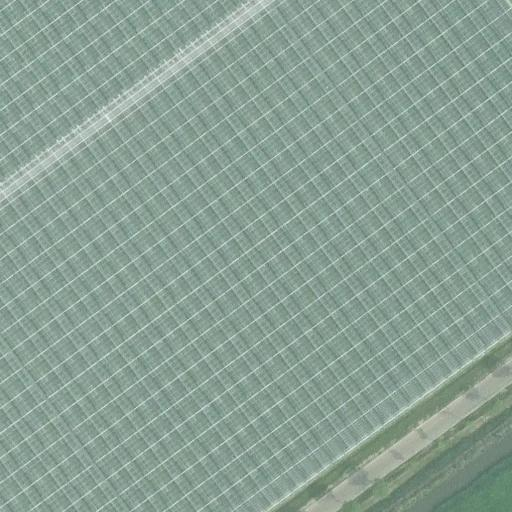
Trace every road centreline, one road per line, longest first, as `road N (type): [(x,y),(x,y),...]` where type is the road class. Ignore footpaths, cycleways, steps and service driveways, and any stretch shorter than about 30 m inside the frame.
road 1 (tertiary): [(311,511),(511,364)]
road 2 (unknown): [(511,399),(358,511)]
